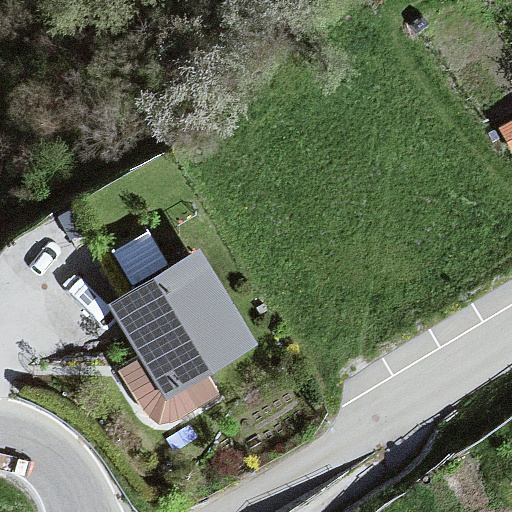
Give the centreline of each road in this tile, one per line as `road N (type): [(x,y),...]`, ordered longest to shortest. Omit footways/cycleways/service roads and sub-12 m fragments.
road 1 (residential): [(511,342),(252,511)]
road 2 (tertiary): [(0,432),(25,436),(56,456),(81,511)]
